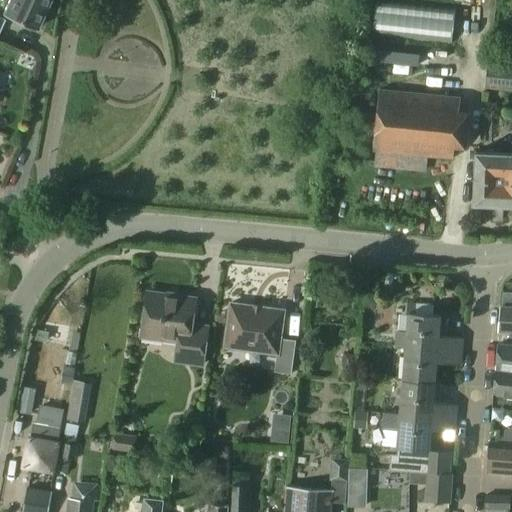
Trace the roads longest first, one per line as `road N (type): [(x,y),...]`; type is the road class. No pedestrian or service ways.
road 1 (tertiary): [(54,260),(94,235),(137,225),(491,259)]
road 2 (residential): [(470,511),(491,259)]
road 3 (tertiary): [(0,399),(29,291),(54,260)]
